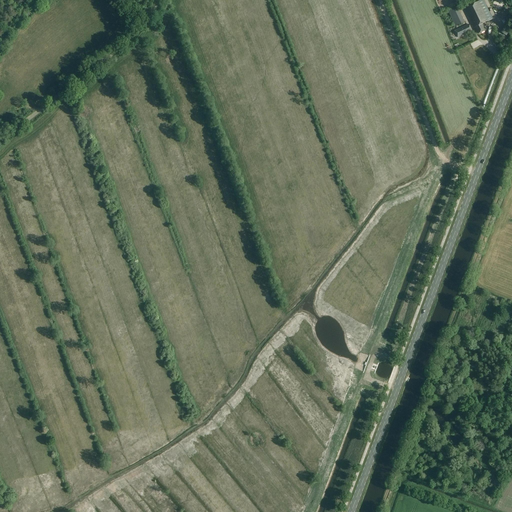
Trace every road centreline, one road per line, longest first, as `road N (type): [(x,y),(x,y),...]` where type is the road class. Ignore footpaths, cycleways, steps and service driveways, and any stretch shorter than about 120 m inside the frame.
road 1 (primary): [(351,511),(511,77)]
road 2 (track): [(511,159),(380,511)]
road 3 (track): [(0,141),(122,45),(158,0)]
road 4 (track): [(476,172),(443,155),(383,0)]
